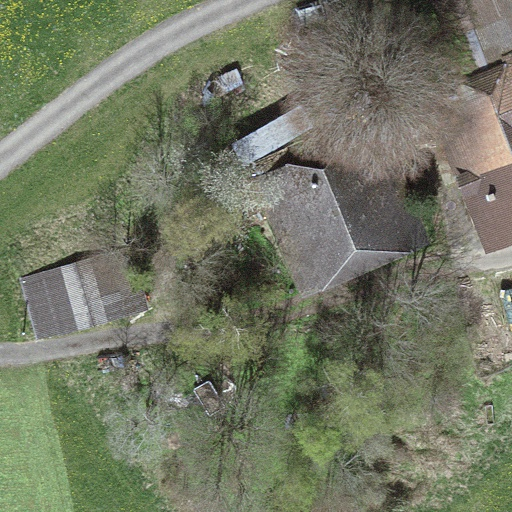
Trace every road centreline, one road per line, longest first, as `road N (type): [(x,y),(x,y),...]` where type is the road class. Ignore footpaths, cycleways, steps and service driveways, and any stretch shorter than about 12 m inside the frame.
road 1 (track): [(0,353),(66,348),(511,257)]
road 2 (track): [(0,159),(129,63),(249,0)]
